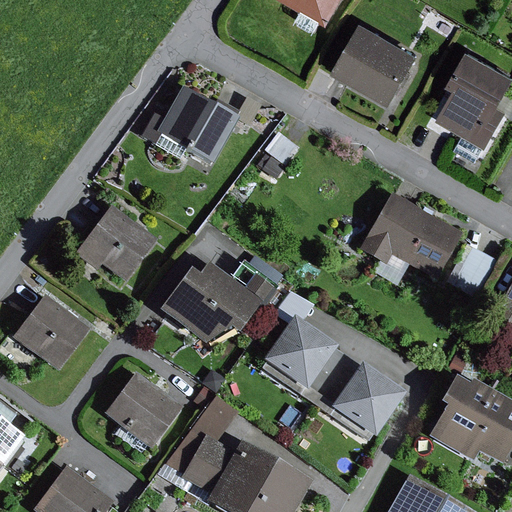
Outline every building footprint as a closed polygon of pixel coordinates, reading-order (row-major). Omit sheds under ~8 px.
[(282,0),(302,11),(298,19),(300,24),(312,30),(317,29),(321,22),(328,25),(342,0),(282,0)] [(362,22),(332,74),(390,107),(420,56),(362,22)] [(511,86),(511,75),(469,51),(448,87),(455,91),(437,121),(464,137),(456,150),(475,162),(483,148),(486,150),(508,113),(499,108),(511,86)] [(154,114),(140,138),(155,146),(161,135),(213,165),(239,119),(236,118),(182,87),(163,120),(154,114)] [(236,118),(239,119),(250,126),(262,105),(248,97),(236,118)] [(282,133),(269,150),(289,165),(302,148),(282,133)] [(391,194),(359,251),(379,262),(386,266),(391,257),(409,266),(436,282),(463,235),(391,194)] [(109,207),(76,255),(96,271),(100,266),(125,285),(157,241),(109,207)] [(496,261),(466,245),(446,283),(476,299),(496,261)] [(254,257),(247,266),(275,286),(282,277),(254,257)] [(386,266),(379,262),(373,274),(397,288),(409,266),(391,257),(386,266)] [(190,270),(160,311),(205,345),(230,329),(237,334),(257,308),(263,312),(278,288),(275,286),(247,266),(242,262),(230,280),(207,264),(199,275),(190,270)] [(511,283),(488,326),(511,340),(511,283)] [(290,293),(274,315),(288,325),(293,318),(301,324),(314,306),(290,293)] [(44,297),(12,339),(58,373),(89,331),(44,297)] [(301,324),(293,318),(288,325),(263,362),(265,364),(306,391),(308,388),(321,396),(347,358),(335,349),(336,347),(301,324)] [(405,395),(361,364),(360,366),(347,358),(321,396),(334,405),(331,408),(372,436),(375,438),(405,395)] [(306,391),(265,364),(261,370),(368,442),(372,436),(331,408),(334,405),(321,396),(308,388),(306,391)] [(211,371),(201,385),(215,395),(225,381),(211,371)] [(134,373),(103,414),(151,450),(182,409),(134,373)] [(446,408),(428,438),(473,464),(478,455),(501,467),(511,448),(511,403),(472,381),(469,386),(455,378),(439,404),(446,408)] [(193,403),(203,409),(213,395),(204,388),(193,403)] [(239,412),(217,397),(189,432),(203,439),(204,436),(216,443),(239,412)] [(0,401),(0,421),(20,436),(29,423),(0,401)] [(0,421),(0,463),(4,466),(24,439),(20,436),(0,421)] [(203,439),(189,432),(165,465),(183,476),(203,439)] [(216,443),(204,436),(203,439),(183,476),(181,479),(210,495),(205,504),(220,511),(293,511),(311,482),(241,443),(234,452),(216,443)] [(183,476),(165,465),(157,475),(205,504),(210,495),(181,479),(183,476)] [(32,511),(106,511),(113,503),(65,467),(32,511)] [(470,511),(408,477),(387,511),(470,511)]
